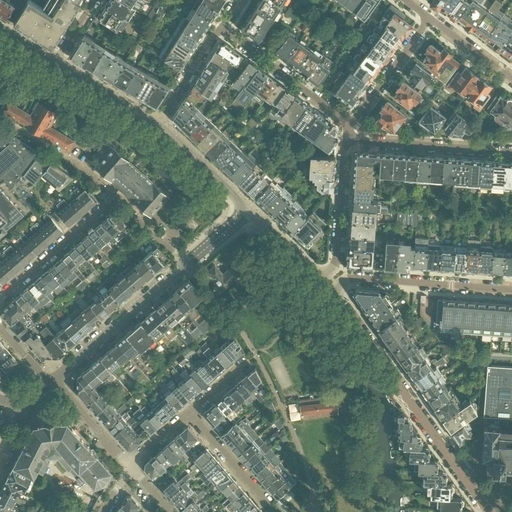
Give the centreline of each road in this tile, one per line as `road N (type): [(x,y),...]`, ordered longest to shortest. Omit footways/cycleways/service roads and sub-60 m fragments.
road 1 (residential): [(488,511),(331,294),(355,278),(511,289)]
road 2 (residential): [(246,211),(315,277),(326,273),(335,260),(347,139)]
road 3 (residential): [(48,383),(185,264)]
road 4 (residential): [(347,139),(511,152)]
road 5 (residential): [(220,28),(350,123)]
road 6 (residential): [(185,264),(82,171)]
road 7 (residential): [(0,298),(100,209)]
road 8 (residential): [(350,123),(428,18)]
road 9 (residential): [(154,125),(246,211)]
road 10 (residential): [(268,505),(187,414)]
